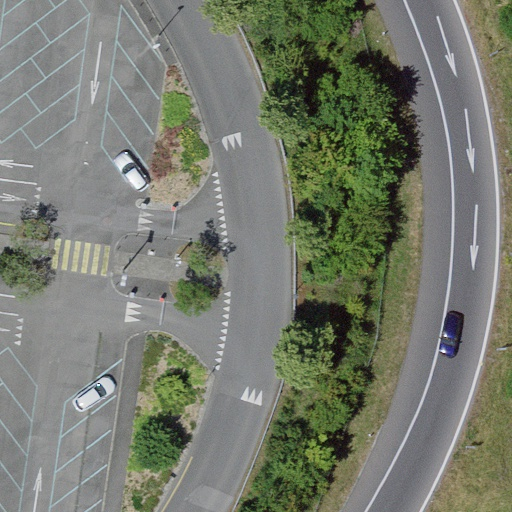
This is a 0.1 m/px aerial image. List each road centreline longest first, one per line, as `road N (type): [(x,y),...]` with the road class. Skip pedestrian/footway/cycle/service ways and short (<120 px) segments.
road 1 (unclassified): [(199,511),(226,470),(271,288),(255,130),(211,27),(191,0)]
road 2 (motorway): [(423,0),(459,106),(468,266),(449,377),(389,511)]
